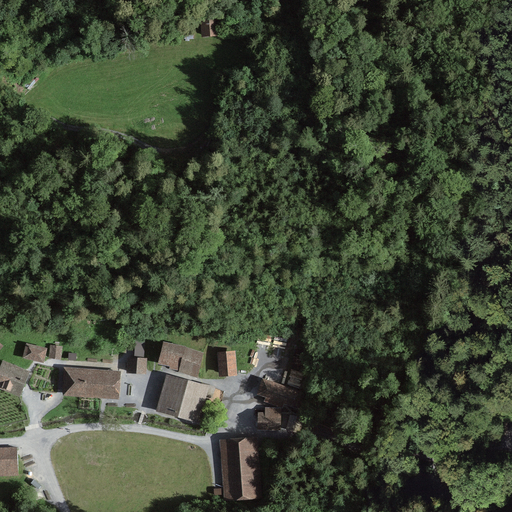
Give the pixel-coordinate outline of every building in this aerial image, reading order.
[(203,26),(204,39),(217,38),(216,25),(203,26)] [(180,366),(180,371),(197,376),(202,355),(185,348),(164,344),(159,362),(180,366)] [(27,345),(24,357),(42,361),(45,349),(27,345)] [(50,358),(59,358),(60,347),(51,346),(50,358)] [(131,360),(130,372),(142,372),(143,361),(131,360)] [(0,368),(0,385),(18,393),(27,373),(2,363),(0,368)] [(64,392),(117,396),(119,374),(66,370),(64,392)] [(162,411),(194,419),(203,386),(172,377),(162,411)] [(297,406),(301,395),(263,381),(259,393),(297,406)] [(258,414),(258,427),(280,428),(280,415),(258,414)] [(291,418),(288,429),(298,432),(301,421),(291,418)] [(230,499),(255,498),(251,441),(226,443),(230,499)] [(0,475),(18,475),(17,448),(0,448),(0,475)]
